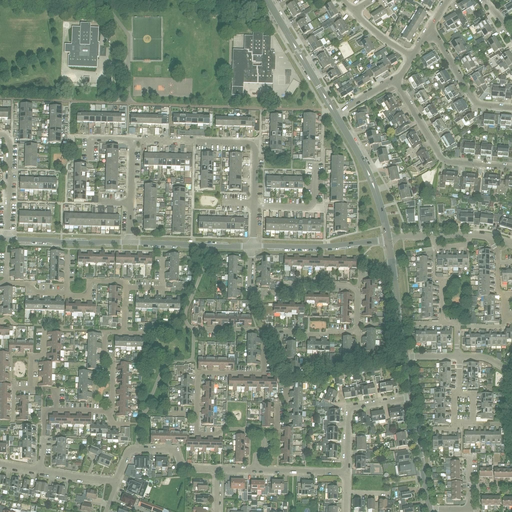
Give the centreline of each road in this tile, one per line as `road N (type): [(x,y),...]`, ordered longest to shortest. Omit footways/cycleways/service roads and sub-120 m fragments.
road 1 (residential): [(254,205),(249,143),(132,139)]
road 2 (residential): [(511,167),(445,160),(394,79)]
road 3 (residential): [(197,415),(202,372),(264,371),(267,328)]
road 4 (tertiary): [(388,239),(374,184),(335,114)]
road 5 (unclassified): [(252,246),(388,239)]
road 6 (tertiary): [(335,114),(268,0)]
road 7 (residential): [(216,468),(187,468),(171,450),(133,449),(116,481)]
road 8 (residential): [(349,468),(352,409),(414,397)]
road 9 (unclassified): [(7,239),(129,243)]
road 10 (residential): [(511,107),(478,104),(428,31)]
road 11 (unclassified): [(129,243),(250,246)]
